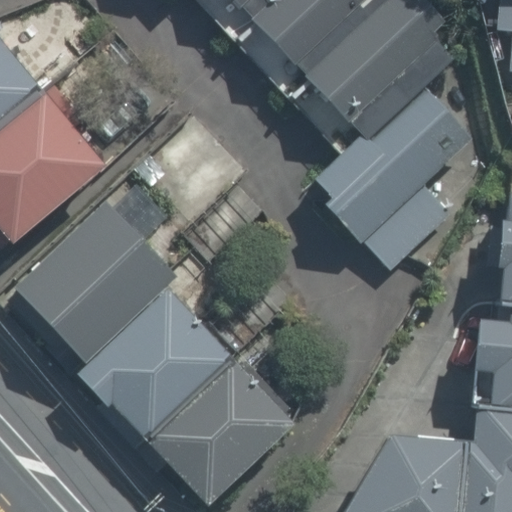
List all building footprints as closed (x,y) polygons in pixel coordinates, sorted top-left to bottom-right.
[(337,0),(252,0),(238,13),(276,56),(337,0)] [(477,28),(451,0),(337,0),(276,56),(354,140),(477,28)] [(511,0),(507,0),(501,59),(511,60),(511,0)] [(0,108),(24,87),(0,54),(0,108)] [(485,154),(419,86),(319,182),(384,250),(485,154)] [(103,168),(36,99),(0,129),(0,246),(0,247),(103,168)] [(511,511),(511,189),(508,189),(505,218),(492,217),(487,268),(493,268),(489,305),(504,306),(503,323),(470,320),(465,370),(490,372),(487,406),(469,404),(465,441),(384,434),(336,511),(511,511)] [(162,281),(102,210),(12,286),(72,357),(162,281)] [(67,379),(132,448),(193,511),(196,511),(292,422),(230,356),(164,288),(67,379)]
